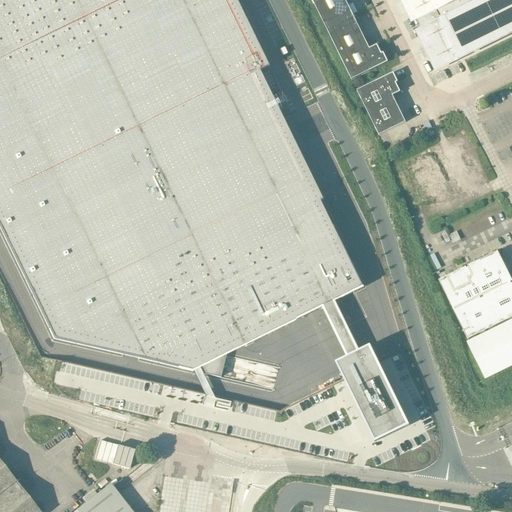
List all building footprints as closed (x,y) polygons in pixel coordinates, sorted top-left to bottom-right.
[(234,0),(0,0),(0,228),(54,338),(220,377),(226,353),(323,306),(346,354),(335,360),(373,439),(405,425),(368,344),(359,349),(336,300),(363,287),(258,72),(267,66),(234,0)] [(312,0),(327,29),(354,17),(345,0),(312,0)] [(430,0),(436,10),(456,0),(430,0)] [(352,80),(388,62),(383,53),(381,54),(377,45),(369,49),(354,17),(327,29),(352,80)] [(398,82),(393,73),(357,91),(379,136),(406,123),(393,96),(400,92),(396,83),(398,82)] [(466,267),(447,276),(438,280),(467,339),(511,317),(511,283),(511,284),(511,282),(511,281),(511,280),(507,271),(508,270),(504,261),(503,262),(497,251),(467,266),(468,267),(466,268),(466,267)] [(485,379),(511,365),(511,319),(466,341),(485,379)] [(128,469),(134,450),(100,441),(95,460),(128,469)] [(0,511),(39,511),(16,483),(17,482),(16,481),(15,481),(0,461),(0,511)] [(131,511),(109,483),(72,511),(131,511)]
